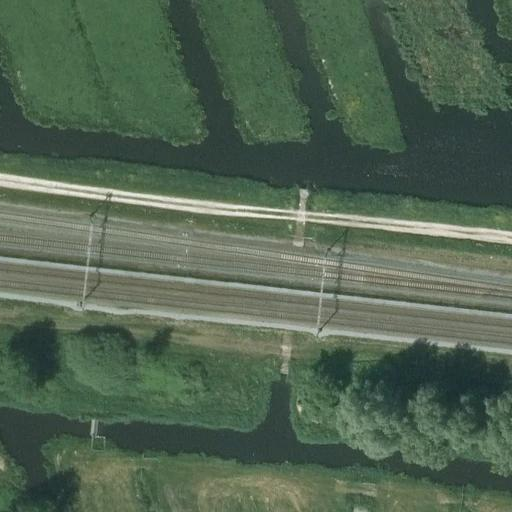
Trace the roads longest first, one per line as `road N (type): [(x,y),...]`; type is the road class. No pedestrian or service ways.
road 1 (track): [(511,239),(0,178)]
road 2 (track): [(0,319),(511,375)]
